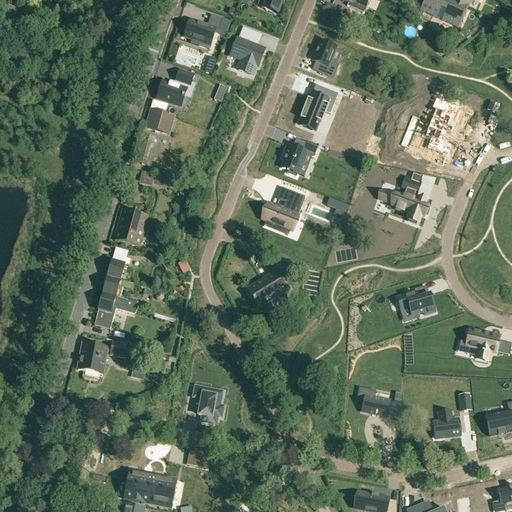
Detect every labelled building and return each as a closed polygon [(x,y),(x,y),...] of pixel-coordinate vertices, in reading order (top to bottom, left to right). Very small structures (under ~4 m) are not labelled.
[(264,0),(264,1),(281,8),(284,0),(264,0)] [(340,0),(349,4),(347,6),(363,14),(364,11),(365,11),(370,0),(340,0)] [(425,0),(420,11),(458,29),(471,0),(425,0)] [(419,4),(412,1),(409,7),(417,10),(419,4)] [(337,8),(328,3),(325,9),(335,13),(337,8)] [(230,24),(222,21),(218,32),(227,35),(230,24)] [(216,31),(207,28),(189,22),(184,39),(192,42),(190,45),(198,48),(200,44),(209,48),(210,48),(214,35),(216,31)] [(254,47),(259,34),(243,28),(238,40),(231,57),(241,61),(238,71),(252,77),(256,67),(258,68),(265,50),(258,48),(254,47)] [(321,42),(313,62),(316,63),(321,65),(318,73),(327,77),(329,73),(335,75),(339,66),(337,65),(330,63),(335,49),(336,48),(321,42)] [(206,73),(211,74),(216,61),(210,59),(206,73)] [(181,108),(185,98),(187,90),(186,90),(187,87),(191,88),(192,84),(194,77),(180,72),(176,83),(177,83),(177,84),(176,87),(164,83),(158,100),(181,108)] [(218,92),(225,95),(227,89),(220,86),(218,92)] [(301,120),(298,126),(302,128),(312,131),(315,132),(318,124),(318,125),(319,122),(322,123),(322,122),(325,114),(325,113),(328,107),(326,106),(327,103),(334,106),(339,95),(327,90),(324,99),(314,96),(311,102),(310,102),(310,101),(306,110),(303,119),(301,118),(300,119),(301,119),(301,120)] [(426,155),(425,157),(427,158),(428,156),(430,151),(439,155),(449,159),(453,148),(448,146),(449,144),(450,139),(449,139),(450,135),(452,136),(454,131),(452,130),(453,127),(460,109),(448,104),(437,100),(436,103),(435,102),(435,103),(436,104),(433,111),(436,112),(426,138),(432,141),(428,150),(426,155)] [(171,137),(175,121),(176,117),(166,114),(168,106),(153,102),(145,130),(171,137)] [(142,135),(139,145),(151,148),(152,144),(154,144),(156,139),(142,135)] [(284,161),(281,169),(287,172),(286,174),(296,178),(297,176),(305,155),(312,158),(314,159),(319,147),(306,142),(306,144),(302,152),(293,148),(290,147),(287,154),(286,155),(287,155),(286,157),(286,156),(285,157),(286,157),(285,158),(286,159),(285,161),(284,160),(284,161)] [(152,185),(154,178),(141,175),(139,185),(151,187),(152,185)] [(392,198),(391,202),(392,205),(393,205),(392,207),(397,209),(396,210),(404,213),(404,211),(409,213),(407,219),(408,219),(407,222),(416,225),(417,223),(419,223),(421,218),(423,218),(424,216),(426,209),(427,207),(424,205),(425,201),(418,199),(417,201),(414,200),(416,195),(417,195),(421,184),(420,184),(411,180),(406,178),(402,189),(406,191),(403,198),(396,195),(396,197),(395,197),(392,198)] [(129,181),(126,190),(131,191),(134,183),(129,181)] [(266,222),(264,228),(265,226),(275,229),(276,226),(290,232),(290,231),(303,198),(305,199),(305,198),(291,192),(283,211),(274,208),(270,206),(264,221),(266,222)] [(336,211),(339,203),(330,200),(327,207),(336,211)] [(148,218),(123,211),(114,242),(139,249),(148,218)] [(108,278),(120,282),(124,266),(125,266),(128,253),(116,249),(112,263),(112,262),(108,278)] [(281,265),(285,256),(278,254),(275,263),(281,265)] [(258,310),(271,302),(290,291),(278,271),(261,281),(246,291),(258,310)] [(134,285),(120,282),(108,278),(103,295),(119,299),(122,288),(132,291),(134,285)] [(415,293),(397,299),(401,311),(409,309),(411,317),(419,315),(424,314),(425,316),(435,313),(433,307),(430,296),(429,296),(419,299),(416,293),(415,293)] [(157,294),(155,297),(156,300),(158,302),(162,302),(164,299),(164,296),(161,294),(157,294)] [(97,319),(112,324),(116,311),(118,312),(122,300),(119,299),(103,295),(99,312),(97,319)] [(110,331),(112,324),(97,319),(95,327),(110,331)] [(468,343),(467,347),(478,350),(476,358),(476,360),(477,360),(477,359),(486,362),(487,362),(489,352),(495,354),(498,342),(499,338),(471,332),(468,343)] [(124,359),(127,344),(112,341),(109,357),(124,359)] [(78,371),(103,376),(108,349),(83,345),(78,371)] [(195,388),(193,398),(202,400),(198,416),(202,417),(201,422),(216,425),(218,418),(222,418),(224,408),(220,407),(221,398),(208,396),(209,393),(210,393),(211,391),(195,388)] [(458,396),(461,413),(471,411),(468,395),(458,396)] [(363,405),(362,413),(387,418),(390,402),(374,399),(365,397),(363,405)] [(508,412),(484,418),(485,418),(490,437),(489,437),(489,438),(498,436),(499,436),(505,434),(505,435),(506,435),(506,434),(511,432),(511,403),(507,405),(508,412)] [(440,422),(433,423),(434,428),(433,428),(434,429),(434,431),(434,432),(435,440),(458,437),(460,437),(459,430),(458,420),(451,421),(450,413),(439,415),(440,422)] [(209,456),(202,454),(199,468),(206,470),(209,456)] [(129,472),(123,500),(172,510),(177,481),(129,472)] [(506,489),(497,491),(500,502),(501,506),(511,503),(511,487),(511,488),(511,486),(510,487),(511,487),(506,488),(506,489)] [(357,493),(354,510),(365,511),(396,511),(397,506),(388,504),(389,501),(389,499),(379,498),(379,497),(378,496),(378,497),(372,496),(372,495),(371,496),(357,493)] [(429,511),(425,503),(407,511),(406,511),(444,511),(444,509),(437,511),(429,511)]
